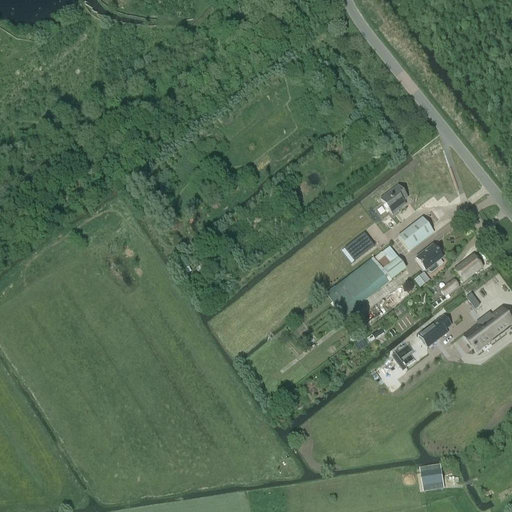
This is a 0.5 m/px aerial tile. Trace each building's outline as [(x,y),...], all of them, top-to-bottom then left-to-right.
[(405,197),(398,187),(380,201),(392,216),(404,206),(401,201),(405,197)] [(433,234),(421,219),(398,238),(409,253),(433,234)] [(355,241),(347,247),(357,260),(374,247),(364,234),(359,238),(360,239),(356,242),(355,241)] [(432,247),(424,253),(424,252),(424,253),(421,256),(421,255),(420,255),(421,256),(416,260),(425,272),(427,271),(429,274),(431,274),(437,270),(437,268),(435,265),(442,259),(432,247)] [(463,283),(482,268),(473,256),(453,271),(463,283)] [(390,281),(406,269),(398,259),(383,271),(382,271),(373,259),(325,295),(344,319),(391,283),(390,281)] [(453,281),(439,291),(444,298),(458,288),(453,281)] [(461,308),(455,314),(464,323),(470,317),(461,308)] [(475,332),(461,343),(470,354),(472,353),(473,355),(477,352),(476,350),(484,344),(485,346),(507,328),(499,318),(490,325),(491,326),(489,328),(483,320),(478,325),(483,332),(478,336),(475,332)] [(440,323),(415,343),(424,354),(443,339),(441,336),(447,331),(440,323)] [(382,330),(372,336),(372,337),(374,340),(374,341),(385,334),(382,330)] [(484,377),(481,372),(505,357),(498,347),(477,362),(472,355),(462,362),(476,382),(484,377)] [(395,355),(391,357),(402,372),(406,370),(395,355)] [(441,470),(420,474),(422,487),(443,483),(441,470)]
